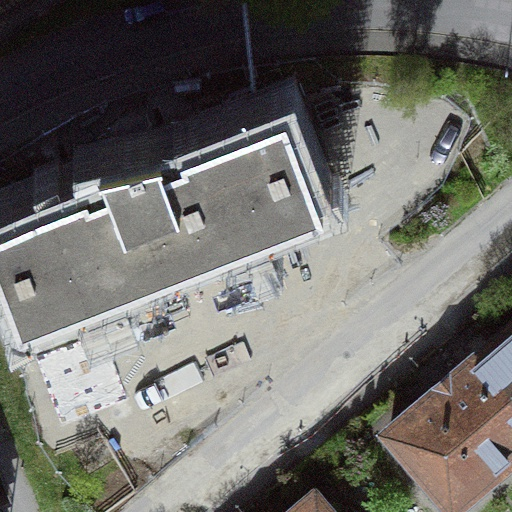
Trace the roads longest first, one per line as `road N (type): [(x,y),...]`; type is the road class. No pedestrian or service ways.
road 1 (residential): [(511,19),(400,9),(281,15),(181,35),(76,69),(0,110)]
road 2 (residential): [(160,511),(511,211)]
